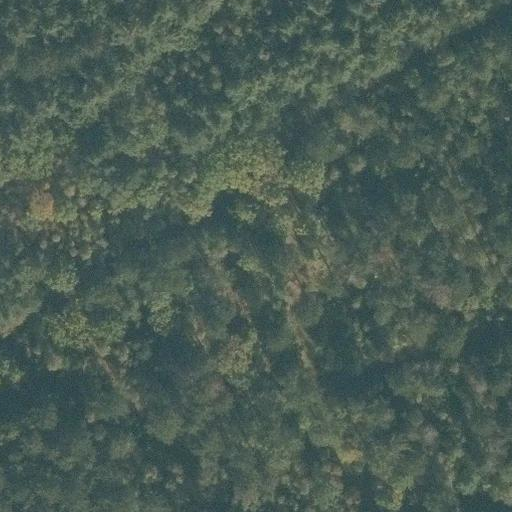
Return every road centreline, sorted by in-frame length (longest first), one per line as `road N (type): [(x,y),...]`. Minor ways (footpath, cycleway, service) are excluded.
road 1 (track): [(62,306),(179,458),(257,465),(333,432),(391,511)]
road 2 (track): [(333,432),(288,274),(284,202),(267,146)]
road 3 (track): [(322,395),(511,331)]
